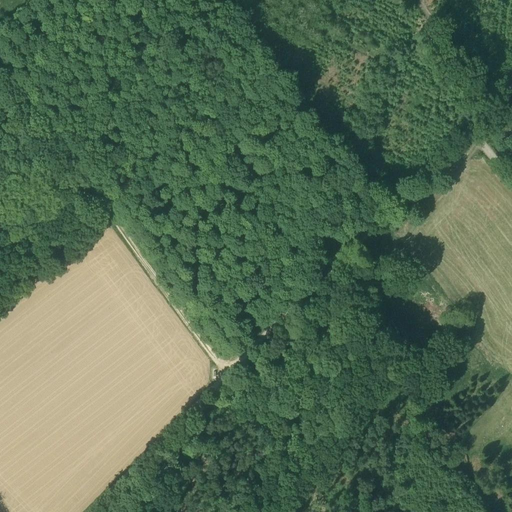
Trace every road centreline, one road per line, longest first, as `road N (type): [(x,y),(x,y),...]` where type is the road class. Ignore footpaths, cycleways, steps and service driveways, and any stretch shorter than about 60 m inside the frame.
road 1 (track): [(229,371),(0,62)]
road 2 (track): [(472,129),(229,371)]
road 3 (track): [(216,0),(379,220)]
road 4 (track): [(96,511),(229,371)]
road 5 (residential): [(511,86),(472,129),(511,176)]
